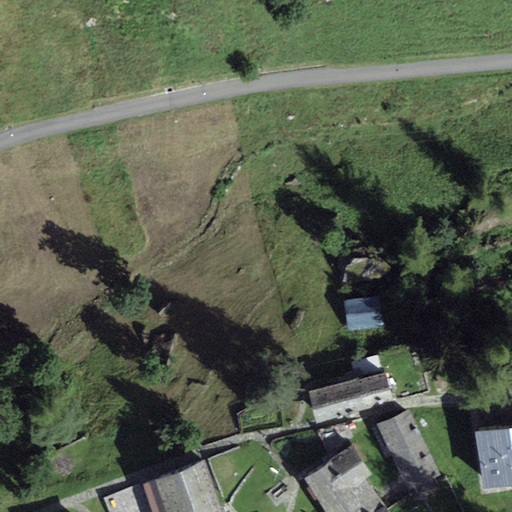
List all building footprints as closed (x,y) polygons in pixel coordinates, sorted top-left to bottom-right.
[(348,331),(384,326),(380,296),(344,301),(348,331)] [(357,378),(308,392),(317,422),(366,409),(391,402),(384,373),(358,380),(357,378)] [(440,476),(408,409),(376,424),(408,491),(440,476)] [(511,427),(475,433),(483,490),(511,486),(511,427)] [(331,463),(305,480),(322,507),(365,480),(371,476),(351,446),(329,460),(331,463)] [(223,511),(205,461),(155,481),(165,511),(223,511)] [(388,511),(365,480),(322,507),(325,511),(388,511)] [(165,511),(155,481),(143,485),(152,511),(165,511)]
